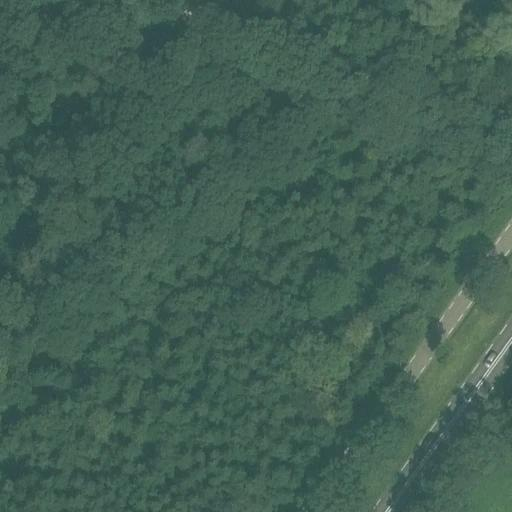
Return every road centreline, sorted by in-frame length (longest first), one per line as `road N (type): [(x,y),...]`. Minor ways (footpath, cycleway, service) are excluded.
road 1 (track): [(511,124),(154,0)]
road 2 (unclassified): [(311,511),(511,232)]
road 3 (primary): [(390,511),(511,343)]
